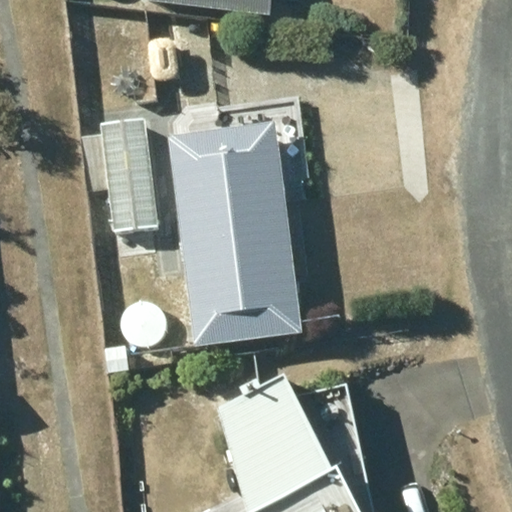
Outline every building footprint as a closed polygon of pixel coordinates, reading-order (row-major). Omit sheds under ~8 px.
[(137,0),(269,16),(270,0),(137,0)] [(169,26),(168,60),(218,62),(219,28),(169,26)] [(157,226),(145,120),(100,125),(112,232),(157,226)] [(274,127),(168,140),(193,349),(300,336),(274,127)] [(96,137),(80,139),(86,191),(102,190),(96,137)] [(132,346),(110,348),(112,373),(135,370),(132,346)] [(215,399),(250,507),(240,511),(375,511),(376,511),(346,377),(294,389),(281,364),(215,399)]
